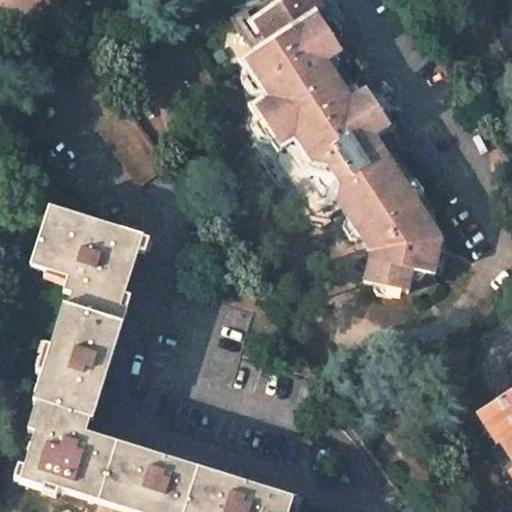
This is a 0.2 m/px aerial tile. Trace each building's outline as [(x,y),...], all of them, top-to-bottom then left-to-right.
[(335,198),(347,217),(363,242),(370,254),(363,284),(407,295),(410,283),(412,273),(429,277),(433,278),(438,256),(430,254),(432,246),(436,230),(415,199),(403,180),(404,180),(405,180),(377,138),(391,128),(366,91),(361,94),(352,100),(343,86),(336,75),(328,63),(336,57),(343,53),(339,47),(330,35),(338,30),(318,0),(289,0),(254,23),(260,33),(269,46),(262,51),(246,62),(250,67),(267,93),(270,98),(255,108),(259,114),(256,127),(263,139),(277,140),(280,146),(288,141),(295,136),(305,151),(319,173),(314,185),(323,199),(335,198)] [(339,47),(341,35),(338,30),(330,35),(339,47)] [(260,33),(258,45),(262,51),(269,46),(260,33)] [(336,75),(340,62),(336,57),(328,63),(336,75)] [(166,169),(90,61),(66,79),(142,186),(166,169)] [(267,93),(250,67),(247,81),(255,94),(267,93)] [(356,87),(343,86),(352,100),(361,94),(356,87)] [(292,148),(305,151),(295,136),(288,141),(292,148)] [(403,180),(415,199),(415,198),(424,193),(417,181),(405,180),(404,180),(403,180)] [(93,224),(49,210),(30,268),(67,280),(124,298),(133,271),(143,239),(93,224)] [(363,242),(347,217),(342,228),(351,243),(363,242)] [(440,248),(432,246),(430,254),(438,256),(440,248)] [(417,284),(429,277),(412,273),(410,283),(417,284)] [(124,298),(67,280),(63,294),(72,295),(68,309),(63,308),(33,404),(36,405),(27,433),(35,435),(20,483),(44,491),(45,487),(66,494),(83,436),(88,421),(92,423),(109,368),(127,311),(121,309),(124,298)] [(511,390),(486,408),(505,439),(501,441),(511,458),(511,390)] [(478,414),(497,444),(501,441),(505,439),(486,408),(478,414)] [(142,511),(159,459),(83,436),(66,494),(123,511),(142,511)] [(230,511),(239,483),(159,459),(142,511),(230,511)] [(289,511),(293,500),(239,483),(230,511),(289,511)]
